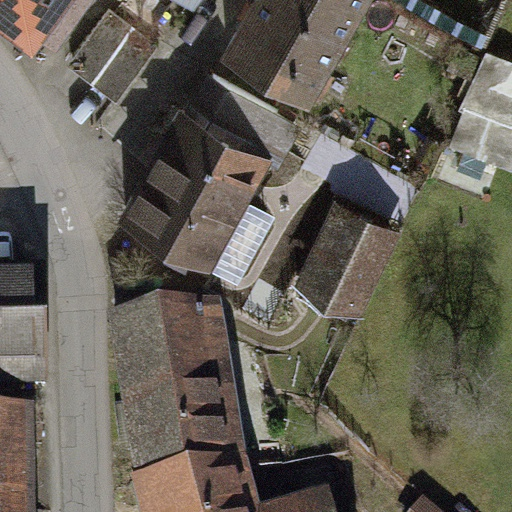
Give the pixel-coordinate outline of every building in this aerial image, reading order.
[(0,0),(0,9),(36,43),(68,0),(181,0),(189,4),(192,0),(0,0)] [(377,0),(279,0),(243,65),(318,107),(377,0)] [(299,134),(220,93),(200,132),(279,172),(299,134)] [(260,173),(175,132),(128,228),(213,270),(260,173)] [(399,236),(341,215),(310,301),(368,322),(399,236)] [(36,294),(0,294),(0,397),(38,397),(36,294)] [(221,317),(108,337),(137,498),(229,481),(250,478),(221,317)] [(33,511),(30,427),(0,427),(0,511),(33,511)] [(235,511),(229,481),(137,498),(139,511),(235,511)] [(447,511),(433,498),(419,511),(447,511)]
